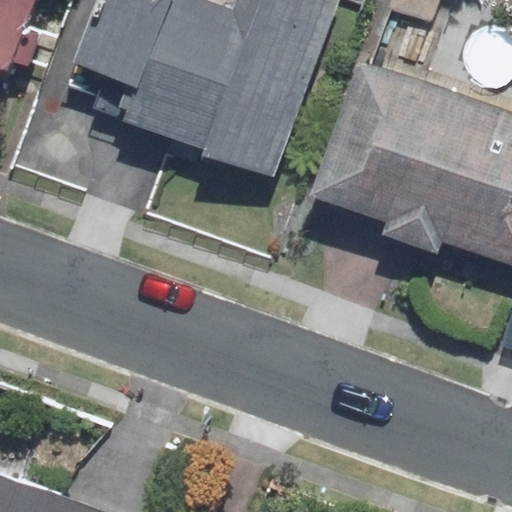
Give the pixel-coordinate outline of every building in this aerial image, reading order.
[(42,0),(0,0),(0,52),(23,60),(42,0)] [(280,169),(341,0),(252,0),(249,11),(219,0),(121,0),(105,47),(158,66),(139,118),(280,169)] [(510,18),(462,0),(453,0),(426,70),(511,103),(511,38),(503,35),(510,18)] [(511,110),(391,65),(346,185),(511,246),(511,110)] [(112,511),(0,473),(0,511),(112,511)]
